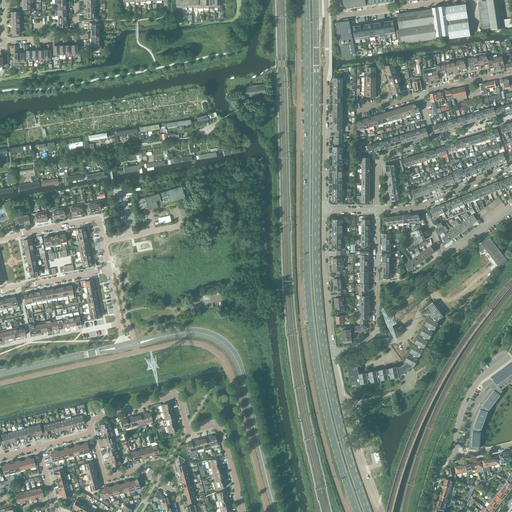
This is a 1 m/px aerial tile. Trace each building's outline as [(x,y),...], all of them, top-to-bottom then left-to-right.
[(213,0),(214,8),(217,8),(217,12),(222,12),(222,4),(219,4),(219,1),(222,1),(221,0),(213,0)] [(341,0),(343,9),(370,6),(369,0),(341,0)] [(486,0),(487,1),(478,2),(482,31),(505,28),(505,30),(509,29),(508,24),(504,24),(500,0),(486,0)] [(397,14),(401,44),(427,40),(432,40),(436,39),(436,37),(449,35),(449,39),(470,36),(466,4),(445,7),(445,11),(437,12),(435,11),(436,11),(434,9),(433,10),(432,9),(397,14)] [(352,35),(350,28),(349,21),(335,23),(340,46),(347,45),(345,36),(352,35)] [(99,41),(91,42),(91,44),(89,44),(89,49),(93,49),(93,50),(101,50),(101,47),(100,47),(99,41)] [(413,79),(415,91),(422,89),(419,78),(413,79)] [(499,80),(501,86),(504,86),(504,88),(509,86),(508,78),(499,80)] [(390,85),(392,90),(403,86),(402,82),(399,83),(390,85)] [(245,87),(246,98),(266,95),(265,84),(245,87)] [(403,86),(392,90),(393,94),(393,95),(405,91),(403,86)] [(464,97),(467,97),(465,87),(451,90),(453,98),(464,96),(464,97)] [(432,102),(435,114),(441,112),(439,108),(436,109),(434,101),(437,101),(435,93),(430,95),(432,102)] [(216,113),(197,119),(199,124),(218,118),(216,113)] [(191,120),(165,124),(166,128),(192,125),(191,120)] [(358,125),(356,125),(357,131),(359,130),(360,131),(360,130),(365,129),(362,120),(357,122),(358,125)] [(336,130),(336,133),(342,133),(342,130),(341,130),(341,127),(343,127),(343,124),(341,124),(341,123),(333,123),(333,130),(336,130)] [(159,125),(140,128),(141,133),(160,130),(159,125)] [(137,129),(116,133),(116,137),(138,134),(137,129)] [(107,133),(89,137),(90,141),(108,138),(107,133)] [(333,147),(333,153),(342,153),(342,147),(341,147),(341,138),(336,138),(336,147),(333,147)] [(90,149),(91,151),(97,151),(96,147),(93,147),(93,149),(92,149),(91,142),(89,142),(90,150),(90,149)] [(31,145),(11,149),(11,154),(32,150),(31,145)] [(375,152),(372,145),(366,147),(367,150),(368,149),(369,154),(375,152)] [(244,147),(223,152),(224,156),(245,152),(244,147)] [(36,153),(37,160),(47,159),(47,157),(39,158),(38,152),(36,153)] [(217,158),(216,152),(199,155),(200,161),(217,158)] [(504,154),(498,156),(501,163),(506,161),(504,154)] [(493,158),(496,165),(501,163),(498,156),(495,157),(494,155),(492,155),(493,158)] [(193,161),(192,156),(171,160),(171,165),(193,161)] [(488,160),(491,167),(496,165),(493,158),(490,159),(489,157),(487,157),(488,160)] [(165,161),(146,165),(147,170),(166,166),(165,161)] [(386,166),(387,172),(396,170),(396,168),(395,168),(394,163),(390,163),(390,165),(386,166)] [(140,165),(123,168),(124,174),(141,171),(140,165)] [(461,179),(458,172),(453,174),(456,181),(461,179)] [(84,175),(65,178),(66,183),(85,180),(84,175)] [(452,175),(447,177),(449,184),(455,182),(452,175)] [(59,178),(42,181),(43,187),(60,184),(59,178)] [(507,187),(504,180),(502,181),(501,181),(499,181),(499,182),(501,189),(507,187)] [(38,182),(19,186),(20,192),(39,188),(38,182)] [(498,182),(492,184),(495,191),(500,189),(498,182)] [(151,208),(155,207),(155,208),(158,207),(162,206),(162,205),(185,198),(182,186),(158,194),(157,190),(143,193),(144,198),(135,201),(138,210),(147,207),(148,210),(151,209),(151,208)] [(419,196),(416,189),(411,191),(414,198),(419,196)] [(470,202),(467,195),(462,197),(465,204),(468,202),(470,202)] [(461,197),(456,199),(459,206),(464,204),(461,197)] [(102,200),(93,201),(95,211),(101,210),(100,207),(103,207),(104,207),(102,200)] [(93,201),(84,203),(86,210),(89,209),(89,212),(95,211),(93,201)] [(84,203),(75,205),(78,216),(80,215),(80,214),(83,213),(82,211),(86,210),(84,203)] [(75,205),(67,207),(68,213),(71,213),(72,216),(75,215),(75,217),(78,216),(75,205)] [(49,208),(49,210),(50,217),(54,216),(54,219),(57,218),(57,220),(60,219),(58,208),(57,206),(49,208)] [(67,207),(58,208),(60,219),(63,219),(62,217),(65,217),(65,214),(68,213),(67,207)] [(439,214),(436,207),(430,210),(433,217),(439,214)] [(49,210),(40,212),(42,223),(45,222),(45,221),(48,220),(47,218),(50,217),(49,210)] [(40,212),(31,213),(33,220),(36,220),(36,223),(39,222),(40,223),(42,223),(40,212)] [(31,213),(22,215),(25,226),(27,226),(27,224),(30,224),(29,221),(33,220),(31,213)] [(419,213),(413,214),(414,222),(415,224),(417,223),(417,221),(420,221),(421,221),(421,217),(419,217),(419,213)] [(25,226),(22,215),(13,217),(15,224),(18,223),(19,226),(22,225),(22,227),(25,226)] [(170,215),(158,217),(159,224),(172,221),(170,215)] [(473,215),(468,219),(472,224),(477,221),(477,220),(473,215)] [(456,219),(454,221),(462,232),(467,228),(463,223),(460,224),(458,223),(456,219)] [(468,219),(463,223),(467,228),(472,224),(468,219)] [(449,230),(451,229),(447,220),(442,223),(444,228),(447,226),(449,230)] [(456,228),(452,230),(457,236),(462,232),(454,221),(452,222),(452,223),(451,223),(452,224),(453,223),(456,228)] [(446,232),(443,229),(442,227),(435,229),(437,234),(442,230),(445,235),(442,238),(446,243),(451,240),(447,234),(446,232)] [(414,231),(417,237),(423,234),(421,228),(414,231)] [(452,230),(447,234),(451,240),(457,236),(452,230)] [(423,234),(417,237),(419,243),(426,240),(423,234)] [(498,266),(508,259),(505,255),(504,256),(502,252),(501,252),(499,249),(499,248),(496,245),(497,245),(496,245),(493,242),(494,241),(491,237),(482,245),(481,246),(480,245),(477,248),(480,252),(484,250),(483,249),(485,248),(487,251),(487,252),(488,252),(490,255),(490,256),(491,255),(493,258),(493,259),(496,262),(495,263),(498,266)] [(153,239),(142,241),(149,276),(147,276),(148,280),(161,278),(153,239)] [(430,246),(425,250),(429,256),(435,252),(430,246)] [(425,250),(421,253),(420,253),(424,259),(429,256),(425,250)] [(333,258),(333,265),(342,264),(341,261),(345,261),(345,251),(336,251),(336,258),(333,258)] [(416,257),(415,257),(419,263),(424,259),(420,253),(421,253),(419,251),(414,254),(416,257)] [(415,257),(410,261),(414,267),(419,263),(415,257)] [(414,267),(410,261),(405,265),(407,268),(406,268),(408,270),(409,270),(414,267)] [(342,264),(333,265),(333,271),(337,271),(337,274),(345,274),(345,270),(342,271),(342,264)] [(333,279),(333,285),(342,284),(342,281),(343,281),(343,278),(345,278),(345,275),(337,276),(337,279),(333,279)] [(342,284),(333,285),(334,291),(338,290),(338,293),(346,293),(345,290),(343,290),(342,284)] [(369,291),(369,284),(360,284),(360,290),(359,290),(359,295),(365,295),(365,291),(369,291)] [(334,298),(335,304),(344,303),(343,297),(347,297),(346,294),(338,295),(338,298),(334,298)] [(429,318),(425,325),(425,324),(425,325),(424,327),(423,327),(424,327),(420,334),(420,333),(420,334),(419,336),(418,336),(419,336),(415,343),(415,342),(415,343),(414,345),(413,345),(414,345),(410,351),(410,352),(409,354),(408,354),(409,354),(405,361),(405,360),(405,361),(403,365),(402,366),(401,366),(400,367),(397,367),(397,366),(396,367),(389,368),(389,369),(387,369),(386,368),(386,369),(379,370),(379,371),(377,371),(376,370),(376,371),(369,372),(369,373),(366,373),(366,372),(366,373),(359,374),(357,365),(347,367),(350,385),(360,383),(361,384),(368,382),(368,383),(368,381),(370,381),(371,382),(378,381),(378,379),(381,379),(381,380),(388,379),(389,379),(388,377),(391,377),(391,378),(398,377),(402,376),(401,374),(402,374),(404,374),(405,373),(405,374),(406,374),(405,373),(406,372),(407,372),(408,371),(409,372),(409,371),(409,370),(409,369),(410,368),(411,367),(412,368),(412,369),(414,365),(417,359),(418,359),(416,358),(418,356),(419,357),(419,356),(422,350),(423,350),(422,349),(423,347),(424,348),(424,347),(428,341),(427,340),(428,338),(429,339),(429,338),(433,332),(432,331),(433,329),(434,330),(434,329),(438,323),(437,322),(437,321),(443,316),(432,302),(424,308),(430,316),(429,318)] [(344,303),(335,304),(335,310),(339,310),(339,313),(348,312),(347,309),(344,309),(344,303)] [(99,312),(89,314),(91,320),(93,320),(93,319),(100,318),(99,312)] [(358,312),(355,312),(355,315),(360,315),(360,324),(366,324),(366,318),(368,318),(368,313),(360,313),(358,313),(358,312)] [(394,314),(386,317),(388,326),(392,325),(393,329),(396,328),(395,325),(397,324),(394,314)] [(56,316),(56,319),(59,330),(62,330),(61,328),(64,328),(62,318),(61,315),(56,316)] [(336,316),(337,324),(343,323),(343,320),(348,319),(347,315),(343,316),(342,316),(336,316)] [(342,330),(343,341),(346,341),(346,343),(352,343),(351,334),(351,333),(364,331),(365,333),(368,331),(367,329),(368,328),(366,326),(365,327),(364,326),(358,326),(351,327),(351,329),(350,330),(350,329),(342,330)] [(18,327),(12,328),(14,338),(16,337),(17,339),(20,338),(18,327)] [(7,330),(1,331),(3,340),(5,340),(6,341),(9,341),(7,330)] [(470,430),(470,431),(469,445),(469,449),(479,449),(479,446),(480,446),(479,446),(480,432),(481,432),(481,431),(480,431),(480,430),(480,429),(481,430),(481,429),(487,412),(488,412),(487,411),(487,410),(488,409),(489,410),(489,409),(500,395),(499,394),(502,391),(501,389),(511,381),(511,361),(492,377),(491,377),(490,377),(491,378),(486,381),(482,384),(485,388),(489,385),(491,388),(492,389),(481,403),(480,403),(479,404),(479,405),(478,407),(477,408),(478,408),(471,425),(471,427),(470,428),(470,430)] [(161,405),(163,412),(173,409),(172,406),(171,407),(170,403),(161,405)] [(163,412),(165,419),(174,417),(173,413),(174,413),(173,409),(163,412)] [(136,416),(138,425),(139,427),(140,427),(145,426),(146,425),(145,424),(143,413),(140,414),(140,415),(136,416)] [(146,413),(143,413),(145,424),(153,422),(150,413),(146,414),(146,413)] [(65,417),(65,420),(65,419),(69,433),(72,432),(71,428),(73,427),(71,418),(70,415),(65,417)] [(82,415),(76,417),(80,430),(83,429),(82,425),(85,424),(82,415)] [(132,416),(129,417),(132,427),(138,425),(136,416),(132,417),(132,416)] [(76,417),(71,418),(73,427),(76,426),(77,430),(80,430),(76,417)] [(132,427),(129,417),(126,418),(126,419),(122,420),(124,426),(124,429),(132,427)] [(164,427),(166,426),(177,423),(176,420),(175,421),(174,417),(165,419),(162,420),(164,427)] [(65,419),(65,420),(60,421),(62,430),(65,429),(66,433),(69,433),(65,419)] [(54,422),(49,424),(51,433),(54,432),(55,436),(58,436),(54,422)] [(101,429),(102,432),(112,429),(110,422),(101,425),(102,428),(101,429)] [(177,423),(166,426),(168,433),(177,431),(176,427),(177,427),(177,423)] [(51,433),(49,424),(43,425),(47,439),(50,438),(48,434),(51,433)] [(40,425),(34,426),(38,439),(40,439),(39,434),(42,433),(40,425)] [(34,426),(28,427),(31,436),(34,436),(35,440),(38,439),(34,426)] [(23,429),(17,430),(20,439),(23,439),(24,443),(27,442),(23,429)] [(105,439),(114,436),(115,436),(116,435),(114,429),(113,429),(112,429),(102,432),(102,435),(104,435),(105,439)] [(12,432),(6,433),(9,442),(12,442),(13,446),(16,445),(12,432)] [(9,442),(6,433),(1,435),(4,448),(7,447),(6,443),(9,442)] [(104,443),(105,446),(115,443),(114,436),(105,439),(106,442),(104,443)] [(201,439),(203,448),(204,450),(205,451),(210,449),(211,448),(210,447),(208,436),(204,437),(205,438),(201,439)] [(211,436),(208,436),(210,447),(218,445),(215,436),(211,437),(211,436)] [(197,439),(194,440),(196,450),(203,448),(201,439),(197,441),(197,439)] [(196,450),(194,440),(191,441),(191,442),(187,443),(187,444),(184,445),(187,456),(197,453),(196,450)] [(151,444),(152,446),(155,457),(157,456),(156,454),(159,453),(159,451),(160,450),(159,449),(158,449),(156,442),(151,444)] [(107,449),(108,453),(117,450),(115,443),(105,446),(106,449),(107,449)] [(152,446),(146,448),(149,456),(151,455),(152,458),(155,457),(152,446)] [(141,449),(136,451),(138,459),(141,458),(142,461),(144,460),(141,449)] [(108,457),(109,460),(119,457),(117,450),(108,453),(109,456),(108,457)] [(508,462),(506,452),(499,454),(500,460),(500,464),(508,462)] [(178,469),(178,472),(188,469),(186,464),(183,465),(183,461),(184,459),(178,455),(175,461),(177,466),(178,466),(179,469),(178,469)] [(30,457),(28,458),(30,468),(36,466),(33,458),(30,459),(30,457)] [(119,457),(109,460),(110,463),(111,463),(112,467),(121,464),(119,457)] [(209,468),(211,467),(222,465),(221,462),(220,462),(219,458),(210,460),(210,459),(207,460),(209,468)] [(211,467),(213,474),(222,472),(221,468),(222,468),(222,465),(211,467)] [(449,476),(453,475),(454,481),(457,481),(455,474),(454,467),(451,467),(450,467),(449,467),(448,468),(447,468),(449,473),(448,473),(449,475),(449,476)] [(213,474),(215,481),(225,479),(224,475),(223,476),(222,472),(213,474)] [(55,480),(56,483),(67,480),(66,475),(58,477),(58,480),(55,480)] [(143,487),(141,481),(138,481),(137,478),(135,479),(135,480),(132,481),(134,489),(143,487)] [(444,484),(452,486),(455,487),(456,481),(446,478),(445,481),(444,481),(444,483),(444,484)] [(225,479),(215,481),(213,482),(215,490),(218,489),(218,488),(226,486),(225,482),(226,482),(225,479)] [(58,491),(59,493),(70,490),(68,485),(60,487),(61,490),(58,491)] [(453,493),(455,494),(456,491),(454,490),(454,488),(444,485),(444,486),(443,486),(442,488),(443,488),(442,490),(450,492),(453,493)] [(504,485),(501,489),(507,494),(507,493),(508,494),(509,492),(510,490),(504,485)] [(106,487),(108,496),(109,498),(114,497),(114,495),(111,487),(108,487),(108,486),(106,487)] [(41,487),(36,488),(38,496),(41,496),(41,499),(44,498),(41,487)] [(102,498),(108,496),(106,487),(103,487),(104,489),(101,489),(102,493),(101,493),(100,494),(100,495),(100,497),(101,498),(102,498)] [(507,494),(501,489),(497,494),(503,499),(504,498),(506,496),(505,496),(507,494)] [(30,490),(25,491),(27,499),(30,498),(31,501),(33,501),(30,490)] [(70,490),(59,493),(60,496),(62,495),(63,498),(65,498),(66,499),(67,498),(68,497),(71,496),(70,490)] [(159,499),(161,505),(170,502),(169,500),(168,500),(167,497),(166,497),(160,494),(161,492),(158,490),(154,496),(159,499)] [(216,494),(218,501),(228,498),(227,495),(226,495),(225,491),(216,494)] [(23,503),(20,493),(15,494),(17,502),(20,501),(20,504),(23,503)] [(496,494),(493,499),(499,504),(501,502),(503,500),(502,500),(503,499),(496,494)] [(440,498),(440,501),(439,501),(446,503),(450,504),(452,498),(449,498),(440,495),(439,498),(440,498)] [(488,502),(490,503),(496,508),(497,506),(498,507),(499,505),(499,504),(493,499),(491,497),(491,498),(490,498),(489,499),(489,500),(488,502)] [(218,501),(220,508),(229,505),(228,501),(229,501),(228,498),(218,501)] [(74,510),(76,511),(81,502),(77,499),(72,506),(75,508),(74,510)] [(78,511),(79,510),(82,511),(86,504),(81,502),(76,511),(78,511)] [(496,508),(490,503),(486,508),(491,511),(493,511),(495,510),(496,508)]
